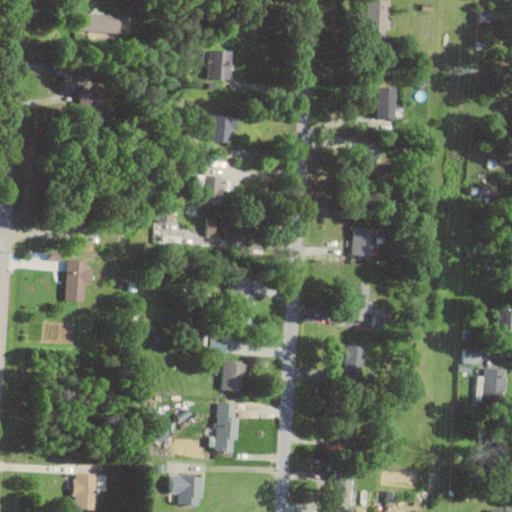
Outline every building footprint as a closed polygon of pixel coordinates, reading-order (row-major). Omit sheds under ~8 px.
[(382,0),(360,0),(360,38),(381,39),(382,0)] [(114,32),(115,14),(73,13),(72,31),(114,32)] [(226,49),(202,49),(202,77),(225,78),(226,49)] [(372,117),(390,117),(391,87),(373,86),(372,117)] [(89,120),(88,89),(70,89),(71,121),(89,120)] [(226,113),(203,112),(202,140),(226,141),(226,113)] [(195,203),(212,204),(213,174),(190,173),(189,195),(195,195),(195,203)] [(482,186),(465,187),(465,194),(482,194),(482,186)] [(167,200),(152,200),(152,222),(167,222),(167,200)] [(211,217),(201,216),(200,235),(210,235),(211,217)] [(365,255),(366,227),(347,226),(346,254),(365,255)] [(511,226),(503,227),(504,254),(511,253),(511,226)] [(59,299),(79,300),(79,282),(85,282),(86,266),(80,266),(80,259),(60,258),(59,299)] [(224,322),(246,322),(247,277),(226,276),(224,322)] [(341,319),(361,319),(362,283),(342,283),(341,319)] [(511,304),(492,304),(491,332),(511,332),(511,304)] [(361,314),(368,314),(368,326),(384,327),(384,307),(361,307),(361,314)] [(222,339),(204,338),(204,350),(221,351),(222,339)] [(338,375),(357,376),(357,345),(339,345),(338,375)] [(458,363),(475,363),(475,348),(458,347),(458,363)] [(236,389),(238,361),(218,360),(217,388),(236,389)] [(229,450),(232,415),(230,415),(231,403),(212,401),(209,436),(203,436),(202,448),(229,450)] [(346,469),(327,468),(327,476),(313,475),(312,497),(325,497),(324,503),(345,504),(346,469)] [(68,508),(92,509),(92,490),(101,491),(102,474),(69,473),(68,508)] [(196,476),(165,475),(164,492),(173,492),(173,503),(195,504),(196,476)]
